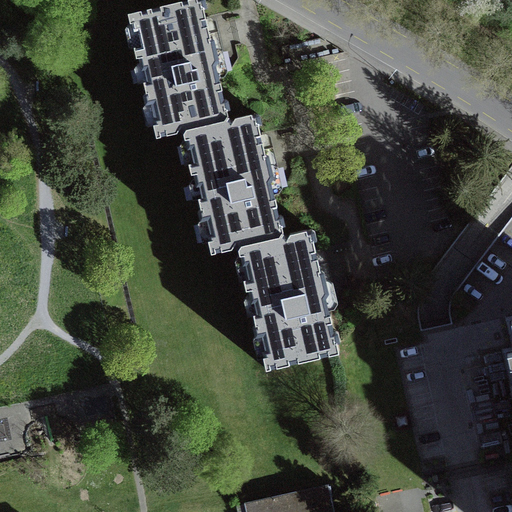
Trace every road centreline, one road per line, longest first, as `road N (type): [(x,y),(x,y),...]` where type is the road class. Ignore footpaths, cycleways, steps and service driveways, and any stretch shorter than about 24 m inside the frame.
road 1 (residential): [(511,118),(305,0)]
road 2 (unknown): [(361,30),(412,240)]
